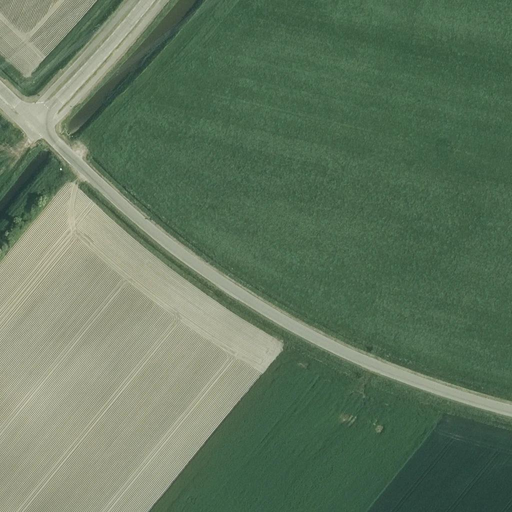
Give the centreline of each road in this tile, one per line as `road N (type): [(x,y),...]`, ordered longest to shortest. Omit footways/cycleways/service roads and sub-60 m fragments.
road 1 (tertiary): [(511,411),(353,357),(240,295),(132,213),(36,123)]
road 2 (tertiary): [(36,123),(149,0)]
